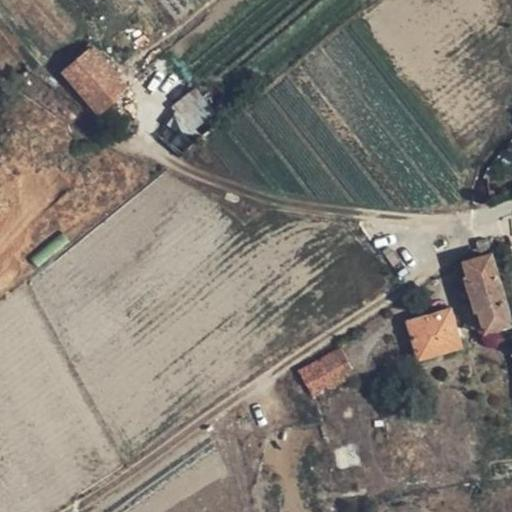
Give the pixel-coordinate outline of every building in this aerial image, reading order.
[(123,88),(111,74),(90,50),(62,75),(95,113),(123,88)] [(188,132),(197,144),(214,131),(206,119),(188,132)] [(510,323),(490,257),(466,265),(486,330),(510,323)] [(460,345),(449,309),(411,321),(421,357),(460,345)] [(350,374),(337,349),(303,365),(315,391),(350,374)] [(306,504),(324,504),(324,486),(351,485),(350,441),(306,443),(306,504)]
